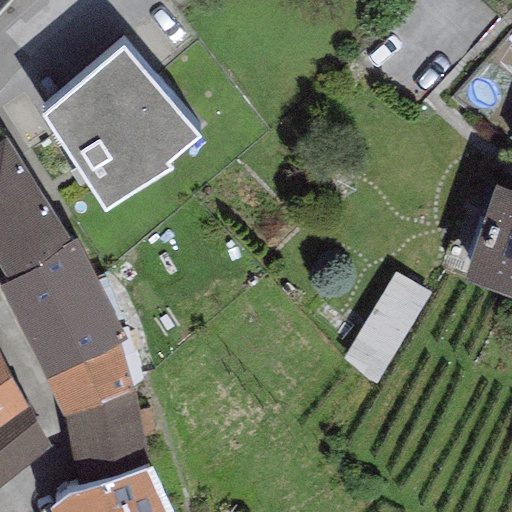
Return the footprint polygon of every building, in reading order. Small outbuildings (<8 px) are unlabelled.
[(123,17),(45,88),(104,191),(199,114),(123,17)] [(449,70),(389,19),(358,59),(416,105),(449,70)] [(5,123),(0,126),(0,248),(11,266),(69,231),(5,123)] [(511,169),(495,164),(462,259),(511,275),(511,169)] [(11,266),(0,272),(0,274),(43,360),(120,330),(104,284),(69,231),(11,266)] [(430,289),(394,265),(339,346),(375,370),(430,289)] [(131,378),(120,330),(43,360),(63,396),(131,378)] [(0,339),(0,411),(29,390),(0,339)] [(150,451),(131,378),(63,396),(74,468),(150,451)] [(0,476),(50,434),(29,390),(0,411),(0,476)] [(50,489),(57,511),(153,511),(177,506),(150,451),(74,468),(50,489)]
